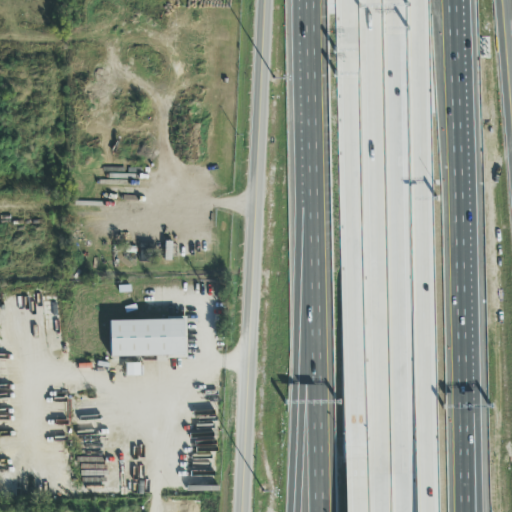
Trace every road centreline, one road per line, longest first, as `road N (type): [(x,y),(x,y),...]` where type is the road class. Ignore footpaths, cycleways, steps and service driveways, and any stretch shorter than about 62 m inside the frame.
road 1 (secondary): [(244,511),(267,0)]
road 2 (motorway): [(428,511),(414,0)]
road 3 (motorway): [(404,511),(393,0)]
road 4 (motorway): [(370,0),(379,511)]
road 5 (motorway): [(349,0),(358,460)]
road 6 (motorway): [(319,137),(300,206),(293,511)]
road 7 (motorway): [(319,137),(323,511)]
road 8 (motorway): [(464,359),(455,0)]
road 9 (motorway): [(474,511),(464,359)]
road 10 (motorway): [(463,511),(464,359)]
